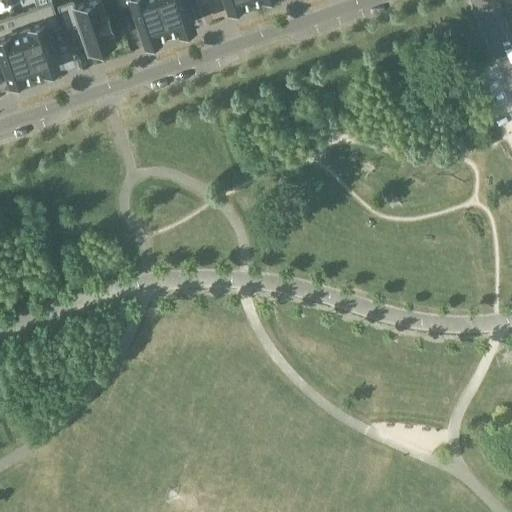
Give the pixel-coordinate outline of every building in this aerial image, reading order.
[(51,0),(49,0),(14,12),(34,69),(44,66),(45,66),(57,62),(46,28),(59,23),(51,0)] [(65,0),(57,3),(66,27),(79,22),(88,46),(93,44),(95,49),(110,44),(109,39),(114,37),(110,24),(105,9),(101,0),(80,0),(74,2),(73,0),(65,0)] [(158,0),(117,0),(119,6),(133,1),(146,38),(169,30),(158,0)] [(158,0),(169,30),(193,22),(185,0),(158,0)] [(34,69),(14,12),(0,16),(0,48),(10,78),(23,74),(23,73),(34,69)] [(457,36),(445,41),(451,58),(463,53),(457,36)]
